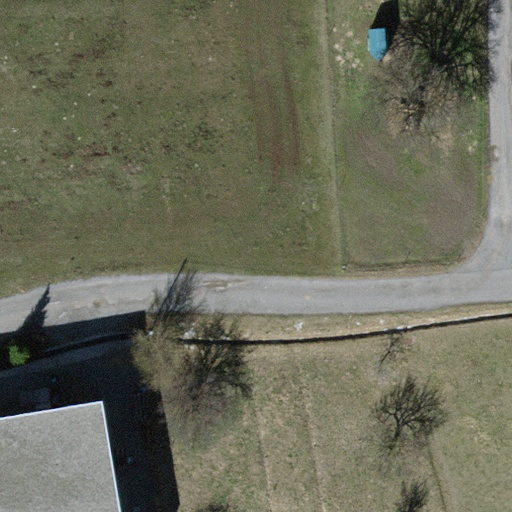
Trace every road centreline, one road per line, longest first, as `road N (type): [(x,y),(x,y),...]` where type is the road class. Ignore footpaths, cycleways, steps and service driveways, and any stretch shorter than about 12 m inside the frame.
road 1 (residential): [(511,272),(433,294),(99,296),(0,320)]
road 2 (track): [(504,271),(502,0)]
